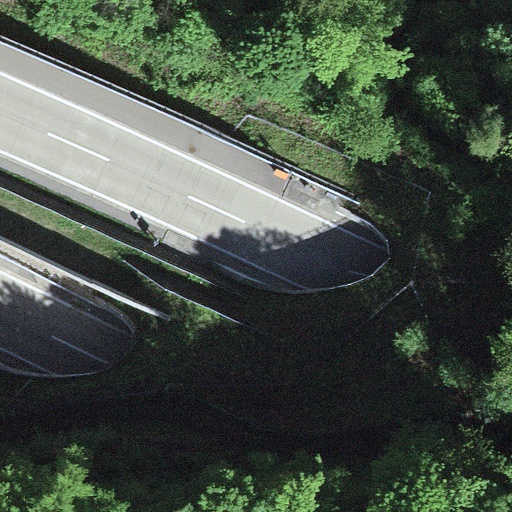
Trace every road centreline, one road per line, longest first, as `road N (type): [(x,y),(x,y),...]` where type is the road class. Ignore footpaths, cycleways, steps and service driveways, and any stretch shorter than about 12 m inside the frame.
road 1 (motorway): [(511,348),(0,112)]
road 2 (motorway): [(0,310),(400,511)]
